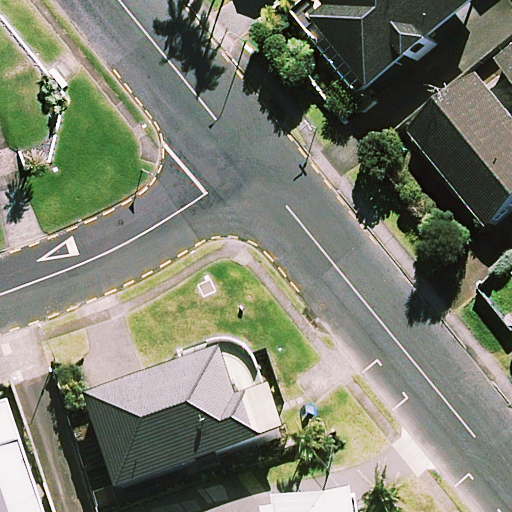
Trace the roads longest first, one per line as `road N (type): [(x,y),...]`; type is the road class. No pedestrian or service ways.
road 1 (residential): [(246,157),(511,483)]
road 2 (residential): [(0,295),(134,241),(189,209),(246,157)]
road 3 (residential): [(120,0),(246,157)]
